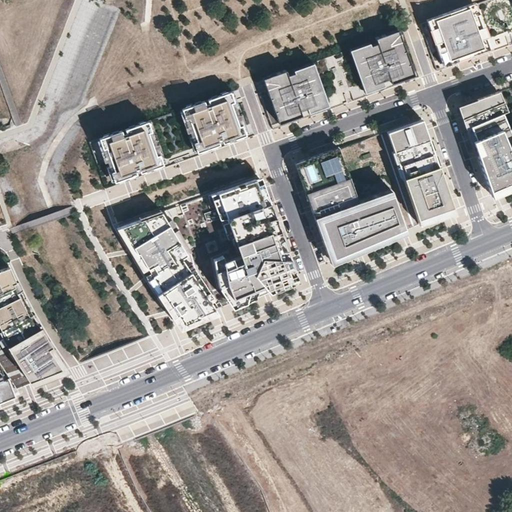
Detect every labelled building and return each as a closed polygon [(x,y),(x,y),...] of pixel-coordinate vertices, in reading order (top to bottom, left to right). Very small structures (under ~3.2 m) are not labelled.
[(511,0),(484,0),(475,3),(428,20),(431,31),(444,67),(491,50),(511,43),(511,42),(511,0)] [(311,62),(256,82),(258,88),(272,128),(309,114),(328,108),(363,95),(390,86),(412,78),(396,32),(347,50),(311,62)] [(146,123),(90,143),(106,186),(162,166),(194,154),(247,135),(246,133),(234,97),(232,92),(179,111),(146,123)] [(482,167),(492,195),(502,191),(511,186),(511,135),(497,93),(459,107),(473,142),(474,145),(482,167)] [(419,116),(382,130),(417,225),(454,210),(445,187),(419,116)] [(348,254),(406,230),(389,183),(358,194),(341,145),(295,162),(302,180),(322,237),(331,261),(348,254)] [(258,180),(213,195),(233,259),(228,261),(226,255),(216,259),(222,287),(231,302),(252,293),(283,280),(294,276),(285,252),(269,210),(263,195),(258,180)] [(166,211),(119,227),(133,250),(148,276),(170,312),(177,323),(216,307),(210,296),(217,293),(166,211)] [(42,332),(39,334),(29,316),(32,315),(28,306),(25,307),(22,301),(24,300),(20,292),(17,293),(12,282),(15,281),(8,265),(0,268),(0,333),(0,334),(3,338),(5,343),(8,347),(11,352),(14,357),(17,362),(19,366),(22,370),(25,374),(27,378),(31,383),(42,378),(41,376),(39,374),(63,365),(49,344),(46,345),(42,339),(46,337),(42,332)] [(20,292),(15,281),(12,282),(17,293),(20,292)] [(42,332),(32,315),(29,316),(39,334),(42,332)] [(0,395),(16,389),(0,363),(0,395)] [(42,378),(66,369),(63,365),(39,374),(41,376),(42,378)] [(134,511),(125,499),(103,447),(54,467),(70,500),(78,496),(87,511),(97,506),(100,511),(134,511)] [(44,511),(70,500),(54,467),(0,488),(0,511),(44,511)]
